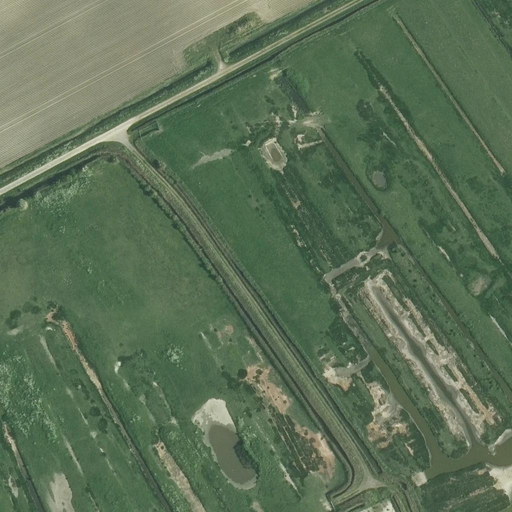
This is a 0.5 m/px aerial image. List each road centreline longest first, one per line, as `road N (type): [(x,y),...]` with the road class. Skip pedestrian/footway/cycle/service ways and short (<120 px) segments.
road 1 (track): [(328,506),(374,484),(182,206),(115,132)]
road 2 (track): [(363,0),(119,130)]
road 3 (unclassified): [(0,197),(119,130)]
